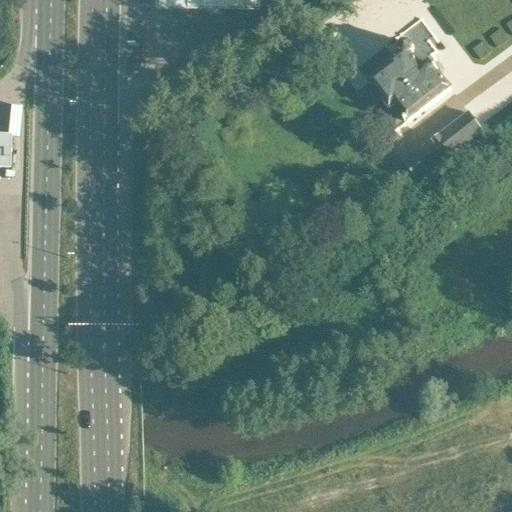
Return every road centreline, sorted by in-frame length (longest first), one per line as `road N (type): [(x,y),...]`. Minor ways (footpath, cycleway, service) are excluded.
road 1 (trunk): [(103,511),(102,123)]
road 2 (trunk): [(41,29),(38,335)]
road 3 (trunk): [(38,335),(36,511)]
road 4 (trunk): [(102,123),(102,0)]
